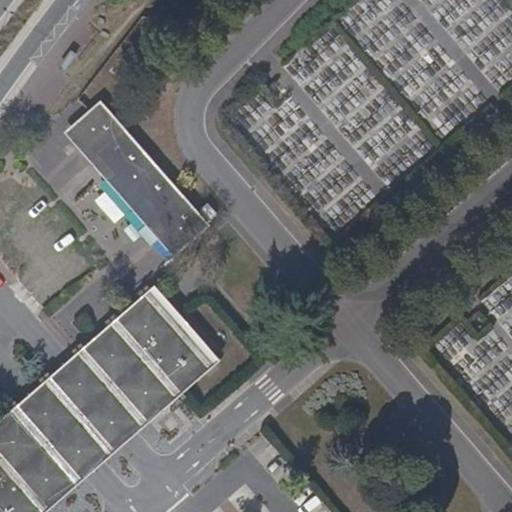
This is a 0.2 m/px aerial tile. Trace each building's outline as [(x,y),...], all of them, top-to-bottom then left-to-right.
[(71,50),(60,65),(66,70),(77,55),(71,50)] [(87,108),(62,130),(172,254),(208,223),(98,99),(87,108)] [(153,283),(112,318),(177,393),(218,357),(153,283)] [(30,390),(13,406),(78,480),(177,393),(112,318),(110,320),(30,390)] [(13,406),(0,416),(0,426),(69,488),(78,480),(13,406)] [(42,511),(69,488),(0,426),(0,511),(42,511)]
